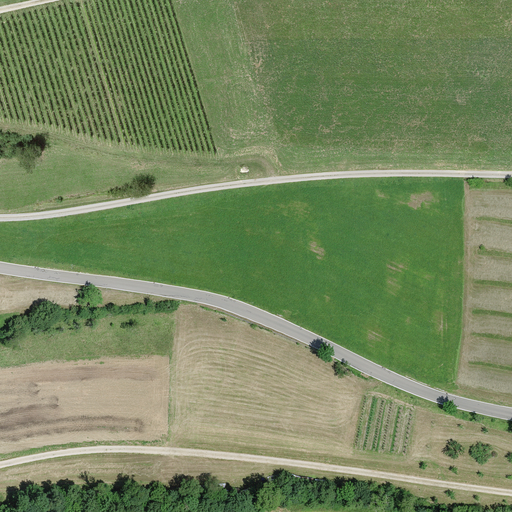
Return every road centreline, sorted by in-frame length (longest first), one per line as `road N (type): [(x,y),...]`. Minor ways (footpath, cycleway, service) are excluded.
road 1 (tertiary): [(511,412),(412,387),(225,304),(0,266)]
road 2 (track): [(511,491),(268,458),(109,447),(0,465)]
road 3 (track): [(511,174),(353,173),(0,216)]
road 4 (track): [(273,181),(258,158),(124,153),(0,126)]
